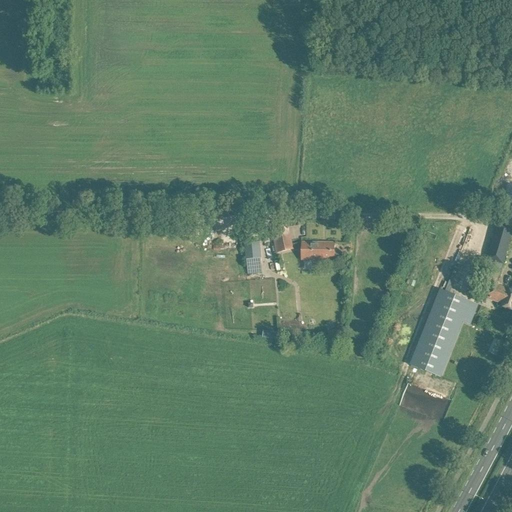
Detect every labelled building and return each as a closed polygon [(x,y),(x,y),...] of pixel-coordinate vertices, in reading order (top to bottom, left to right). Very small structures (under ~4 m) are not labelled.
[(488,259),(484,258),(481,269),(501,274),(504,264),(503,264),(511,233),(511,227),(498,223),(488,259)] [(272,228),(274,239),(270,240),(272,252),(276,252),(277,252),(292,249),(287,225),(272,228)] [(247,241),(245,241),(247,259),(261,257),(260,240),(247,241)] [(302,260),(334,260),(334,243),(302,242),(302,252),(302,260)] [(494,285),(489,298),(492,299),(493,298),(502,301),(502,303),(501,306),(511,310),(511,291),(507,289),(494,285)] [(411,365),(440,377),(463,322),(470,325),(478,305),(441,290),(411,365)] [(328,332),(331,341),(341,337),(337,328),(328,332)] [(497,356),(503,342),(494,338),(488,352),(497,356)]
